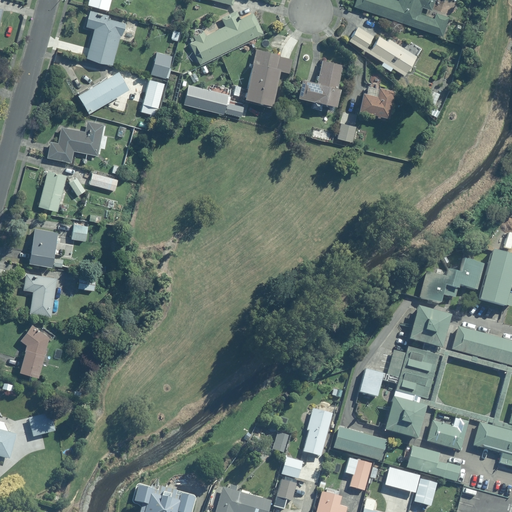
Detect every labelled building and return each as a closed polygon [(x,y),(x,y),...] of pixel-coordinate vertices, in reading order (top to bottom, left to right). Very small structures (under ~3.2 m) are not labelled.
[(87,0),(86,3),(108,9),(110,0),(87,0)] [(396,0),(354,0),(353,6),(441,35),(448,16),(434,11),(432,18),(418,13),(421,5),(430,8),(432,0),(396,0),(397,0),(396,0)] [(86,57),(108,62),(111,63),(119,33),(121,33),(124,21),(109,18),(110,15),(88,9),(84,26),(93,28),(86,57)] [(189,42),(200,64),(263,32),(252,12),(240,18),(236,11),(221,19),(225,26),(206,35),(203,31),(194,35),(196,38),(189,42)] [(356,27),(348,40),(383,61),(380,64),(390,70),(391,67),(404,75),(417,54),(389,37),(387,40),(379,35),(370,49),(367,47),(373,37),(356,27)] [(180,30),(172,28),(171,39),(178,40),(180,30)] [(293,55),(255,46),(243,95),(255,98),(254,102),(268,105),(276,69),(288,72),(293,55)] [(155,51),(148,73),(165,78),(172,56),(155,51)] [(299,77),(295,96),(334,104),(343,63),(320,59),(316,80),(299,77)] [(115,69),(74,91),(85,110),(125,88),(115,69)] [(164,82),(148,77),(140,111),(149,113),(148,117),(154,119),(164,82)] [(361,91),(357,109),(387,116),(393,88),(377,84),(376,87),(366,85),(364,91),(361,91)] [(250,101),(244,100),(242,111),(248,112),(250,101)] [(97,152),(102,124),(85,121),(83,131),(59,125),(56,141),(50,140),(46,157),(71,162),(73,150),(96,155),(97,152)] [(356,126),(340,123),(337,137),(353,141),(356,126)] [(66,174),(47,169),(37,204),(56,209),(66,174)] [(92,172),(89,184),(116,191),(119,180),(92,172)] [(76,177),(68,182),(79,197),(86,192),(76,177)] [(73,223),(71,238),(86,240),(88,225),(73,223)] [(56,232),(33,227),(26,260),(49,265),(52,253),(62,256),(64,244),(57,242),(57,239),(54,239),(56,232)] [(511,273),(511,251),(492,246),(478,299),(509,306),(511,295),(511,293),(507,292),(511,273)] [(463,256),(459,269),(446,266),(444,274),(425,271),(419,296),(438,301),(441,293),(454,296),(458,283),(476,289),(483,263),(463,256)] [(64,259),(55,257),(54,265),(62,267),(64,259)] [(80,273),(77,289),(95,291),(97,276),(80,273)] [(29,276),(23,275),(21,289),(31,290),(29,306),(27,306),(26,313),(52,315),(56,277),(35,275),(35,276),(29,276)] [(448,312),(416,304),(407,338),(439,346),(448,312)] [(18,338),(24,342),(17,369),(35,375),(36,371),(41,373),(42,368),(38,367),(43,353),(45,353),(51,335),(30,323),(18,338)] [(511,340),(456,325),(450,348),(511,365),(511,340)] [(438,354),(407,346),(396,389),(427,397),(438,354)] [(402,356),(392,354),(385,378),(396,381),(402,356)] [(382,377),(362,372),(356,392),(377,397),(382,377)] [(14,383),(5,383),(5,391),(14,391),(14,383)] [(424,403),(392,394),(383,427),(415,436),(424,403)] [(309,430),(304,451),(321,456),(333,414),(313,409),(307,430),(309,430)] [(32,436),(34,435),(39,434),(56,431),(52,412),(28,417),(32,436)] [(452,425),(431,420),(426,442),(459,451),(467,420),(454,417),(452,425)] [(0,456),(10,460),(17,435),(7,432),(9,424),(0,421),(0,456)] [(511,429),(477,421),(471,446),(501,454),(498,462),(511,466),(511,429)] [(386,441),(339,428),(333,448),(381,461),(386,441)] [(287,439),(275,435),(271,449),(283,453),(287,439)] [(464,461),(411,447),(405,468),(458,482),(464,461)] [(303,461),(287,457),(282,473),(298,478),(303,461)] [(372,464),(349,457),(344,472),(352,474),(348,486),(364,491),(372,464)] [(388,467),(383,484),(414,492),(418,475),(388,467)] [(179,481),(182,491),(192,488),(189,478),(179,481)] [(437,483),(420,479),(414,500),(431,504),(437,483)] [(295,484),(282,480),(277,496),(291,500),(295,484)] [(159,490),(139,485),(135,501),(143,503),(140,511),(190,511),(194,497),(183,494),(182,496),(176,494),(177,490),(160,486),(159,490)] [(268,511),(271,501),(223,487),(215,511),(268,511)] [(322,491),(317,511),(345,511),(346,507),(340,506),(342,496),(322,491)]
